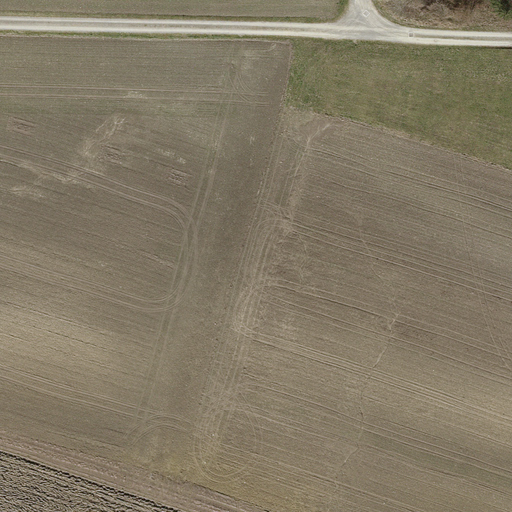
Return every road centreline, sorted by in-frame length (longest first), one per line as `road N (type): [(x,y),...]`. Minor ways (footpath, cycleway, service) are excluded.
road 1 (track): [(351,31),(0,22)]
road 2 (track): [(511,37),(351,31)]
